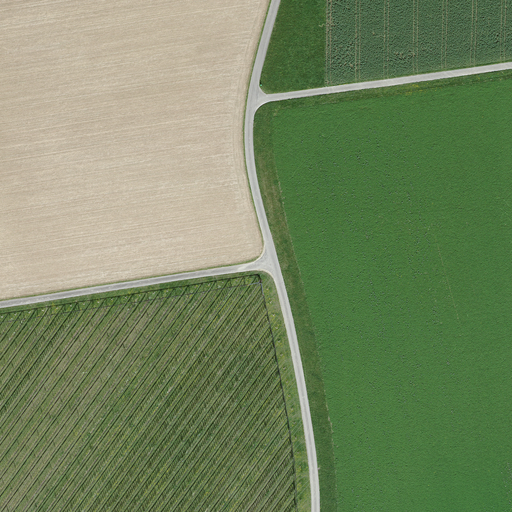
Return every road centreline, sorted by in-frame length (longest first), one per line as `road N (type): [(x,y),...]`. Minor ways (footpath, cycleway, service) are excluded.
road 1 (track): [(273,267),(0,310)]
road 2 (track): [(511,69),(252,103)]
